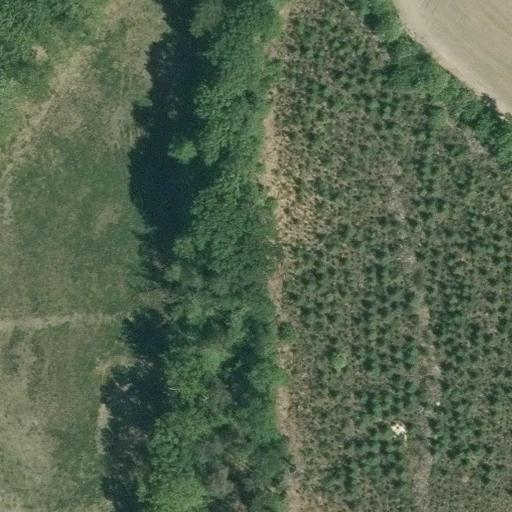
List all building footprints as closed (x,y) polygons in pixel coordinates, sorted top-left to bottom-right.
[(110,180),(93,242),(129,253),(146,190),(110,180)] [(156,258),(178,262),(190,191),(169,187),(156,258)] [(0,356),(41,352),(36,310),(0,313),(0,356)] [(75,407),(50,409),(52,447),(65,446),(64,425),(76,425),(75,407)] [(146,511),(148,482),(134,482),(132,511),(146,511)] [(11,511),(11,502),(0,502),(0,511),(11,511)]
